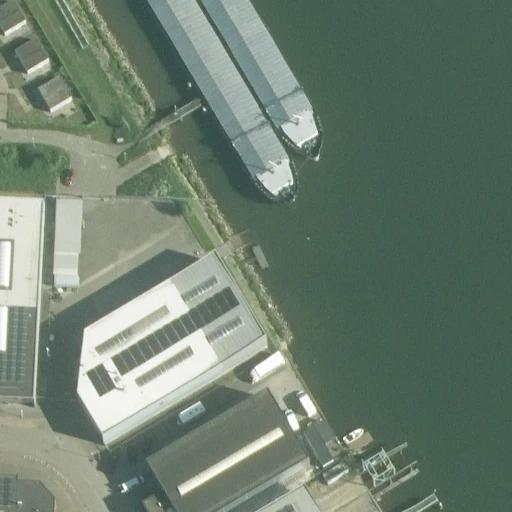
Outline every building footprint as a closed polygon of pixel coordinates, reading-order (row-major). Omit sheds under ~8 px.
[(25,25),(12,3),(0,10),(0,31),(4,37),(25,25)] [(47,62),(35,41),(14,54),(26,75),(47,62)] [(58,80),(37,93),(50,114),(71,102),(70,100),(58,80)] [(43,212),(0,209),(0,405),(33,407),(33,409),(34,409),(44,210),(43,210),(43,212)] [(85,341),(78,404),(103,447),(267,349),(216,263),(85,341)] [(162,499),(142,511),(238,511),(310,469),(268,399),(146,472),(162,499)] [(0,511),(55,511),(56,508),(40,491),(19,490),(19,484),(0,483),(0,511)] [(314,511),(305,495),(276,511),(314,511)]
